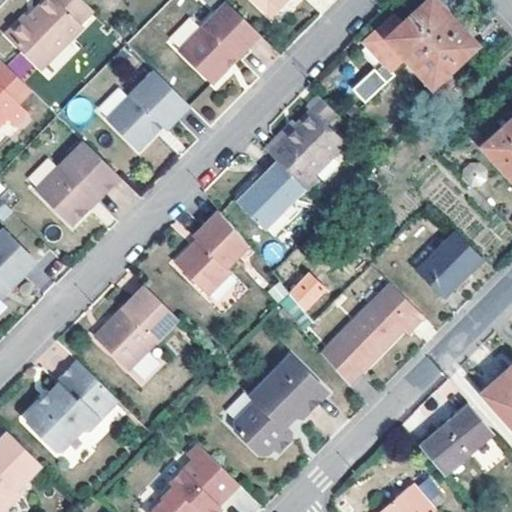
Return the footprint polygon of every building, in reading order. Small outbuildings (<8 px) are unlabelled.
[(95,7),(88,0),(47,0),(30,18),(27,14),(10,32),(45,65),(85,25),(81,21),(95,7)] [(216,77),(227,66),(228,58),(237,49),(241,53),(263,31),(230,0),(228,0),(184,46),(216,77)] [(262,0),(274,11),(285,0),(262,0)] [(480,45),(437,0),(428,0),(389,37),(434,86),(480,45)] [(227,66),(241,53),(237,49),(228,58),(227,66)] [(16,53),(7,66),(25,79),(34,66),(16,53)] [(142,146),(160,128),(156,126),(165,118),(167,120),(170,124),(192,102),(157,69),(111,116),(142,146)] [(0,124),(9,115),(17,123),(29,111),(0,81),(0,124)] [(347,144),(324,121),(336,109),(320,93),(307,104),(310,107),(296,121),(278,138),(276,135),(265,145),(278,158),(308,189),(319,177),(318,173),(347,144)] [(156,126),(160,128),(167,120),(165,118),(156,126)] [(293,118),(276,135),(278,138),(296,121),(293,118)] [(511,121),(485,146),(511,175),(511,121)] [(76,221),(91,205),(87,201),(95,192),(100,197),(123,173),(87,139),(39,186),(76,221)] [(268,229),(308,189),(278,158),(238,199),(268,229)] [(481,164),(464,168),(468,184),(485,180),(481,164)] [(91,205),(100,197),(95,192),(87,201),(91,205)] [(256,250),(222,211),(196,237),(200,242),(193,250),(191,247),(177,262),(210,295),(256,250)] [(14,284),(38,258),(6,226),(0,231),(0,296),(3,294),(1,285),(8,278),(14,284)] [(485,257),(458,230),(419,269),(446,296),(485,257)] [(312,271),(291,291),(307,310),(328,289),(312,271)] [(351,384),(403,330),(408,324),(412,329),(426,315),(393,283),(324,353),(351,384)] [(178,317),(144,284),(122,307),(126,311),(117,319),(110,320),(94,337),(126,369),(178,317)] [(407,334),(412,329),(408,324),(403,330),(407,334)] [(326,389),(291,353),(254,391),(258,396),(237,418),(237,427),(260,449),(268,449),(277,440),(281,444),(291,433),(290,428),(285,422),(280,417),(291,406),(296,411),(305,411),(326,389)] [(81,358),(58,381),(60,383),(30,414),(30,421),(50,442),(62,441),(86,418),(94,418),(117,395),(81,358)] [(511,362),(482,389),(487,395),(511,373),(511,362)] [(511,373),(487,395),(511,422),(511,373)] [(422,444),(445,472),(496,431),(471,403),(422,444)] [(296,411),(291,406),(280,417),(285,422),(296,411)] [(43,463),(9,430),(0,438),(0,511),(4,511),(22,495),(17,490),(43,463)] [(192,455),(170,478),(175,483),(162,495),(166,498),(155,508),(155,511),(218,511),(221,509),(216,503),(238,480),(200,442),(190,453),(192,455)] [(419,484),(435,504),(445,496),(429,476),(419,484)] [(158,491),(162,495),(175,483),(170,478),(158,491)] [(432,511),(435,509),(413,483),(380,511),(381,511),(432,511)]
